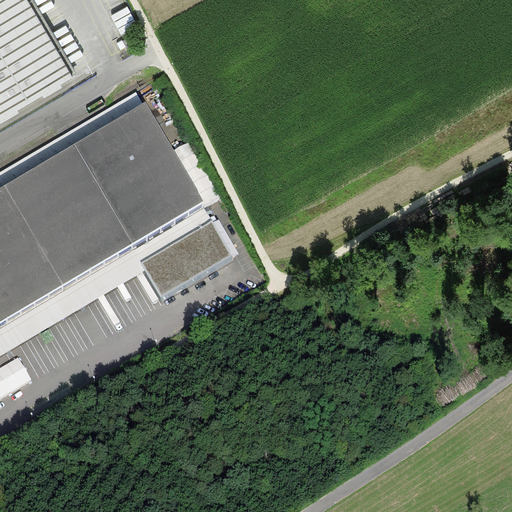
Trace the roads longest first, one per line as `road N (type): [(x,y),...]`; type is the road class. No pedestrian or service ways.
road 1 (track): [(511,154),(0,447)]
road 2 (track): [(280,284),(130,0)]
